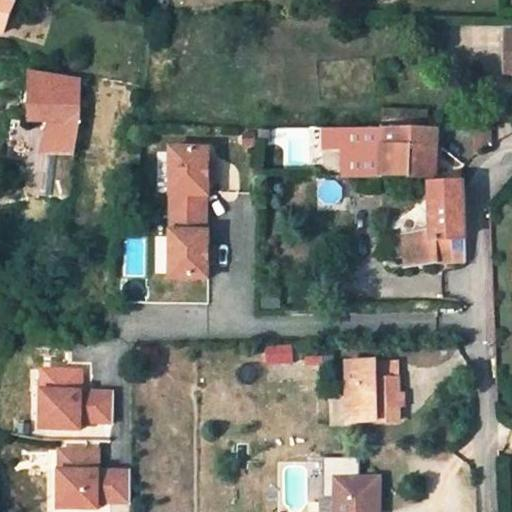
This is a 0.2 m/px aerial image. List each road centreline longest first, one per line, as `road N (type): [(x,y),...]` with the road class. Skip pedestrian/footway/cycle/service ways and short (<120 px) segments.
road 1 (residential): [(111,327),(481,325)]
road 2 (residential): [(481,325),(485,511)]
road 3 (residential): [(511,165),(496,165),(478,189),(481,325)]
